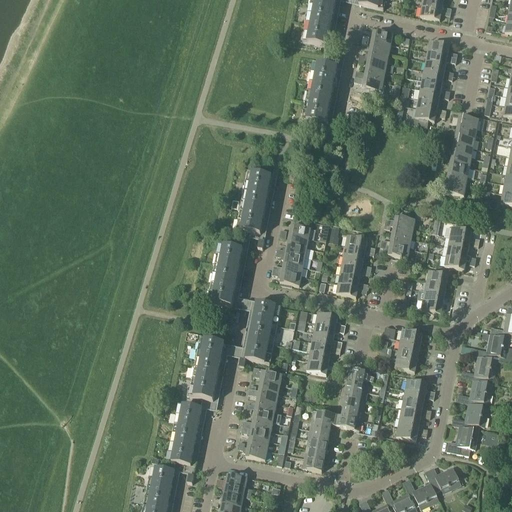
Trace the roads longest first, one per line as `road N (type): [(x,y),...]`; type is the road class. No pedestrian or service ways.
road 1 (residential): [(347,493),(432,457),(455,336)]
road 2 (residential): [(455,336),(262,294)]
road 3 (residential): [(262,294),(247,291),(214,466)]
road 4 (residential): [(511,53),(356,22)]
road 5 (residential): [(214,466),(347,493)]
